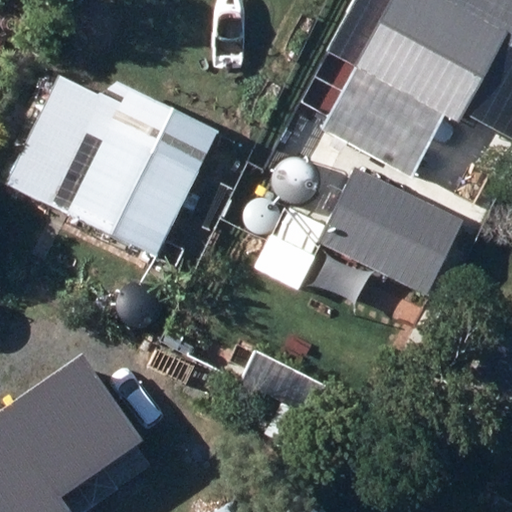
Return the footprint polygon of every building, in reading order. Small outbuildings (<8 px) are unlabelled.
[(380,0),(346,64),(448,119),(495,31),(437,0),(380,0)] [(100,121),(59,210),(150,252),(196,154),(165,140),(161,150),(100,121)] [(312,239),(419,292),(455,218),(348,166),(312,239)] [(441,411),(435,434),(470,443),(476,421),(441,411)] [(379,485),(400,495),(407,480),(385,470),(379,485)] [(164,511),(168,509),(146,480),(118,502),(126,511),(164,511)] [(74,482),(32,511),(85,511),(92,507),(74,482)]
